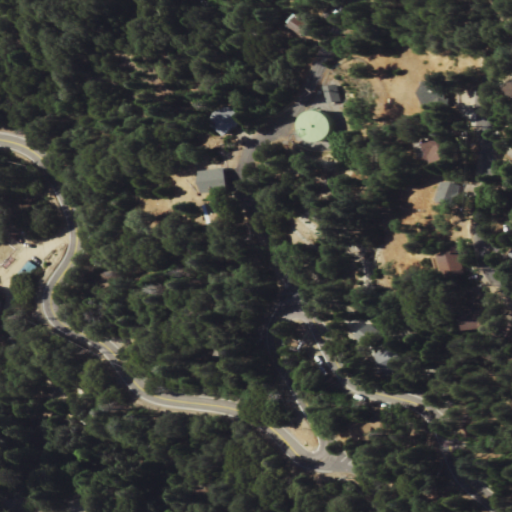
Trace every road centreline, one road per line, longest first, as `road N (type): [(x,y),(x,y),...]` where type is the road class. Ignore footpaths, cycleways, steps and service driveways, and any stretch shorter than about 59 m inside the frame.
road 1 (residential): [(0,142),(26,150),(61,193),(70,247),(43,294),(53,325),(106,354),(141,396),(210,409),(321,452)]
road 2 (residential): [(304,309),(250,202),(244,161),(301,109),(356,0)]
road 3 (residential): [(304,309),(347,387),(383,401),(426,400),(504,511)]
road 4 (residential): [(511,47),(479,65),(492,269),(511,297)]
road 5 (residential): [(321,452),(284,370),(279,320),(304,309)]
